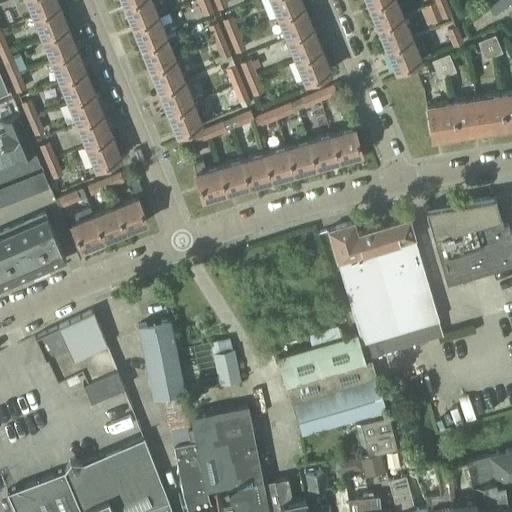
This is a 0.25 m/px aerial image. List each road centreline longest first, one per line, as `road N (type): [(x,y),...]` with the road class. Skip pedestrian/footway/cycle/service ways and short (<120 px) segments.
road 1 (residential): [(83,0),(183,244)]
road 2 (residential): [(183,244),(399,182)]
road 3 (residential): [(0,322),(183,244)]
road 4 (residential): [(399,182),(326,0)]
